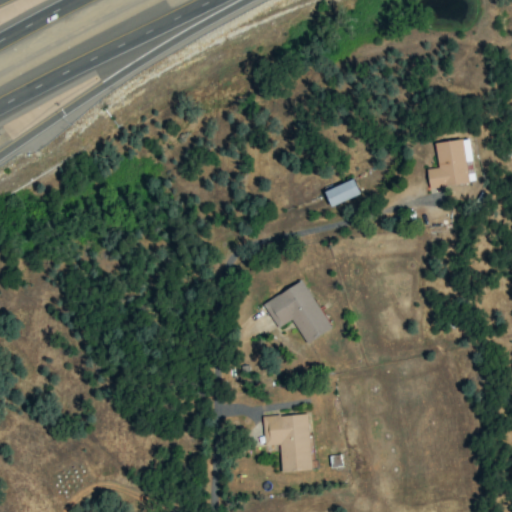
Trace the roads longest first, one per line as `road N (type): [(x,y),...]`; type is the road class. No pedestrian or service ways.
road 1 (motorway): [(0,159),(245,0)]
road 2 (residential): [(213,511),(218,301),(225,263),(246,247)]
road 3 (motorway): [(0,112),(73,67),(214,0)]
